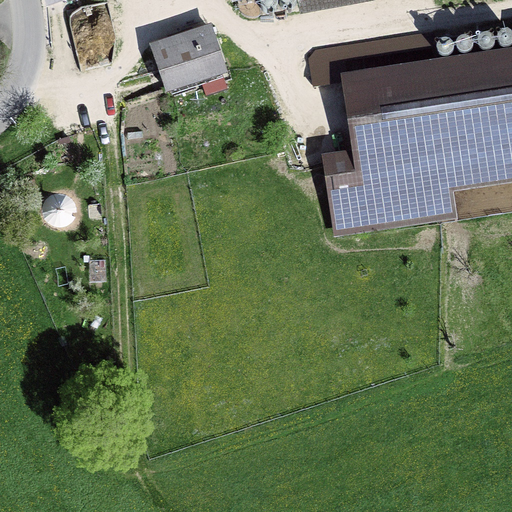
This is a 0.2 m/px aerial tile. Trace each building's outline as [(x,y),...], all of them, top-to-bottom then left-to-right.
[(44,0),(48,10),(76,0),(44,0)] [(297,0),(300,17),(391,0),(297,0)] [(226,79),(211,29),(151,47),(166,97),(226,79)] [(511,51),(340,77),(341,85),(351,152),(321,157),(333,238),(458,220),(454,194),(511,185),(511,51)] [(70,143),(68,135),(58,138),(60,146),(70,143)] [(243,170),(241,162),(232,165),(234,173),(243,170)] [(50,224),(59,227),(67,225),(74,219),(77,211),(75,202),(69,195),(60,193),(52,195),(45,201),(42,209),(44,218),(50,224)]
